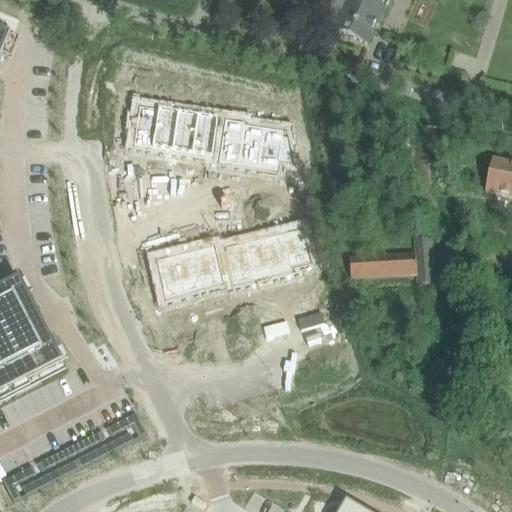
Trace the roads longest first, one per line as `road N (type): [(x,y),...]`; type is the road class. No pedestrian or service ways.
road 1 (residential): [(106,268),(294,218),(287,182),(85,158)]
road 2 (unclassified): [(511,115),(96,0)]
road 3 (residential): [(463,511),(360,465),(280,453),(185,460)]
road 4 (residential): [(185,460),(106,268)]
road 5 (residential): [(185,460),(97,487),(52,511)]
